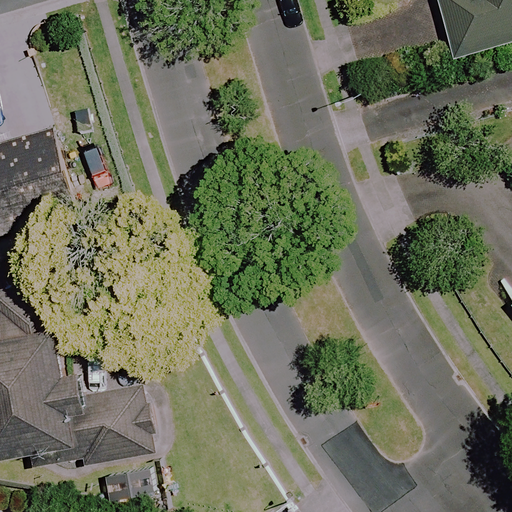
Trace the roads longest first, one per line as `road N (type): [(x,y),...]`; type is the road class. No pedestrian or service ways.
road 1 (residential): [(398,511),(301,382),(242,270),(200,161),(159,0)]
road 2 (residential): [(265,0),(355,251),(420,375),(511,481)]
